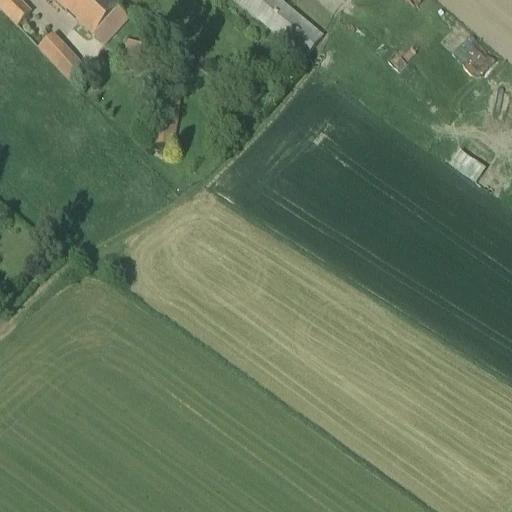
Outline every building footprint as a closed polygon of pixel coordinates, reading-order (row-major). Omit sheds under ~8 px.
[(15,0),(0,0),(0,10),(17,29),(31,15),(15,0)] [(49,0),(103,49),(129,20),(124,15),(128,11),(121,5),(117,9),(107,0),(49,0)] [(229,0),(304,61),(323,38),(277,0),(229,0)] [(73,87),(86,74),(80,68),(81,68),(52,38),(38,51),(73,87)] [(140,73),(149,51),(128,43),(119,65),(140,73)] [(174,150),(181,98),(158,95),(151,147),(174,150)]
